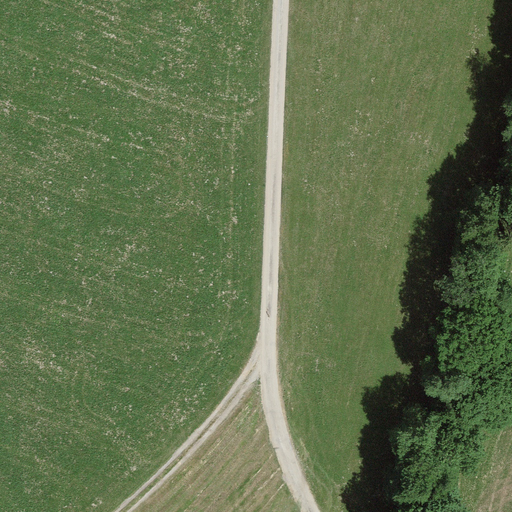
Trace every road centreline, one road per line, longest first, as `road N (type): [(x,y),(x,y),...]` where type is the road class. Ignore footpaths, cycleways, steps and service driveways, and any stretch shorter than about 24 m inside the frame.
road 1 (track): [(313,511),(273,404),(269,350),(279,0)]
road 2 (track): [(120,511),(204,432),(269,350)]
